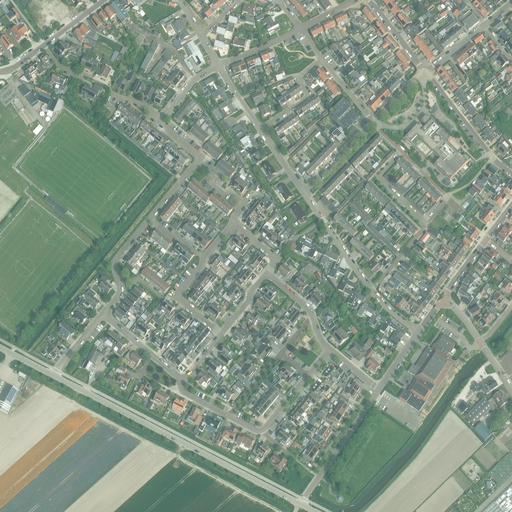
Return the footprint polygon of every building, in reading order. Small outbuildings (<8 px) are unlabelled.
[(69,0),(76,8),(82,3),(80,1),(80,0),(69,0)] [(117,2),(125,11),(129,8),(122,0),(119,0),(117,1),(117,2)] [(217,11),(221,7),(214,0),(211,0),(212,0),(209,3),(217,11)] [(296,0),(292,4),(295,9),(300,5),(298,2),(300,0),(296,0)] [(318,0),(325,11),(331,7),(326,0),(318,0)] [(396,0),(387,7),(390,12),(397,7),(395,5),(397,3),(396,0)] [(478,0),(473,5),(477,10),(486,3),(485,3),(487,1),(486,0),(481,0),(480,1),(479,0),(478,0)] [(168,6),(146,1),(145,5),(167,11),(168,6)] [(114,13),(116,16),(122,24),(126,21),(130,18),(125,11),(117,2),(110,7),(114,13)] [(300,5),(295,9),(299,13),(308,6),(310,4),(309,2),(307,4),(302,7),(300,5)] [(453,15),(455,18),(456,18),(461,14),(463,17),(470,12),(462,2),(456,7),(451,12),(453,14),(453,15)] [(212,15),(217,11),(209,3),(207,5),(205,3),(203,5),(212,15)] [(477,10),(481,14),(489,7),(488,7),(489,7),(486,3),(477,10)] [(242,12),(248,13),(249,13),(249,15),(252,16),(254,11),(254,10),(255,5),(252,4),(251,6),(244,4),(242,12)] [(212,15),(203,5),(201,7),(205,11),(203,13),(202,12),(199,15),(204,20),(207,18),(208,19),(212,15)] [(395,16),(407,7),(406,7),(405,5),(401,8),(401,7),(398,9),(397,7),(390,12),(394,17),(395,16)] [(308,6),(299,13),(303,18),(308,14),(306,11),(310,8),(308,6)] [(114,13),(110,7),(104,11),(110,20),(113,17),(115,18),(116,17),(116,16),(114,13)] [(409,10),(407,7),(395,16),(396,19),(403,28),(411,22),(408,18),(408,19),(405,16),(404,17),(402,15),(405,13),(409,10)] [(481,14),(484,18),(490,13),(492,11),(489,7),(481,14)] [(366,18),(372,14),(367,8),(362,12),(365,15),(362,17),(364,20),(366,18)] [(9,12),(6,15),(10,20),(15,17),(18,14),(14,9),(10,11),(9,12)] [(446,9),(439,15),(437,16),(438,17),(435,20),(437,22),(449,13),(446,9)] [(108,19),(103,12),(98,16),(106,25),(107,24),(105,21),(108,19)] [(455,19),(457,21),(466,33),(472,28),(479,23),(477,21),(470,12),(463,17),(461,14),(456,18),(455,18),(455,19)] [(227,27),(233,28),(234,25),(236,26),(238,20),(244,22),(245,17),(232,14),(231,18),(229,18),(227,27)] [(345,14),(340,16),(343,22),(345,27),(347,26),(345,21),(348,19),(345,14)] [(366,18),(371,23),(376,19),(372,14),(366,18)] [(343,22),(340,16),(334,19),(337,25),(340,24),(343,28),(345,27),(343,22)] [(103,24),(97,17),(91,21),(97,29),(99,31),(100,31),(100,32),(102,31),(99,27),(103,24)] [(265,20),(262,21),(264,25),(267,24),(269,28),(266,29),(269,34),(276,30),(277,31),(280,29),(277,23),(274,25),(270,17),(265,20)] [(178,34),(186,29),(181,20),(172,25),(178,34)] [(333,20),(327,23),(330,29),(332,31),(333,34),(335,33),(333,27),(336,26),(333,20)] [(408,35),(416,30),(420,26),(421,25),(417,21),(405,31),(408,35)] [(503,26),(499,22),(491,28),(495,33),(503,26)] [(327,23),(322,26),(325,31),(328,30),(329,33),(332,31),(330,29),(327,23)] [(378,33),(383,28),(379,23),(373,27),(378,32),(378,33)] [(85,25),(80,30),(85,37),(92,40),(96,33),(93,31),(90,28),(88,30),(85,25)] [(227,27),(220,25),(219,29),(217,29),(216,35),(219,35),(224,37),(226,31),(232,33),(233,28),(227,27)] [(9,28),(7,31),(10,35),(12,33),(18,42),(25,37),(23,35),(24,34),(27,32),(23,26),(19,29),(17,27),(11,31),(9,28)] [(318,35),(320,38),(321,40),(323,39),(320,34),(323,32),(320,26),(315,29),(318,35)] [(416,30),(408,35),(412,40),(419,34),(422,32),(423,31),(422,29),(420,26),(416,30)] [(387,34),(383,28),(378,33),(378,32),(376,33),(378,36),(380,35),(382,38),(387,34)] [(454,32),(459,38),(464,33),(460,28),(457,30),(455,28),(452,30),(455,32),(454,32)] [(177,39),(179,42),(181,41),(189,36),(185,30),(186,29),(178,34),(179,37),(177,39)] [(318,35),(315,29),(310,32),(313,38),(318,35)] [(502,29),(497,34),(500,38),(506,34),(502,29)] [(80,30),(74,34),(81,44),(84,41),(82,39),(85,37),(80,30)] [(449,36),(454,42),(459,38),(454,32),(449,36)] [(484,39),(480,34),(472,40),(476,45),(484,39)] [(511,40),(506,34),(500,39),(499,39),(505,45),(511,40)] [(224,37),(219,35),(217,43),(215,42),(214,48),(222,50),(223,45),(229,46),(230,41),(224,39),(224,37)] [(0,45),(1,46),(3,45),(7,50),(13,45),(6,36),(0,40),(0,39),(0,45)] [(444,41),(449,46),(454,42),(449,36),(447,38),(445,36),(443,38),(444,41)] [(389,47),(394,43),(390,37),(384,41),(383,42),(386,45),(387,44),(389,47)] [(413,41),(417,47),(423,42),(419,37),(413,41)] [(234,39),(233,45),(244,48),(246,40),(238,38),(238,39),(234,39)] [(379,38),(372,43),(374,46),(376,45),(381,42),(381,41),(379,38)] [(172,42),(175,47),(180,44),(179,42),(177,39),(172,42)] [(444,41),(442,43),(440,40),(437,42),(439,45),(443,50),(449,46),(444,41)] [(489,57),(498,49),(492,41),(487,45),(488,47),(490,46),(491,47),(488,50),(490,52),(487,54),(489,57)] [(69,50),(64,43),(63,43),(63,42),(61,43),(60,44),(60,45),(56,48),(61,55),(59,56),(62,60),(68,56),(67,54),(68,52),(68,51),(69,50)] [(187,45),(183,47),(187,53),(189,52),(191,56),(199,51),(196,46),(195,47),(192,42),(187,45)] [(417,47),(421,52),(427,48),(423,42),(417,47)] [(389,47),(386,49),(384,51),(385,53),(388,51),(391,50),(393,53),(399,48),(394,43),(389,47)] [(333,54),(340,48),(337,45),(334,47),(333,47),(330,49),(333,54)] [(472,45),(467,49),(473,56),(476,53),(479,57),(482,54),(478,49),(477,51),(472,45)] [(343,47),(340,48),(333,54),(337,58),(346,51),(343,47)] [(421,52),(425,57),(431,53),(427,48),(421,52)] [(468,59),(473,56),(467,49),(463,52),(468,59)] [(199,51),(191,56),(195,62),(196,61),(199,66),(205,63),(202,58),(203,57),(199,51)] [(276,57),(275,57),(272,51),(266,53),(269,60),(269,62),(273,60),(275,65),(279,64),(276,57)] [(350,55),(346,51),(337,58),(340,63),(350,55)] [(396,56),(397,58),(396,60),(396,61),(396,62),(391,66),(392,68),(405,57),(401,51),(396,56)] [(470,62),(468,59),(463,52),(458,56),(464,63),(466,66),(470,62)] [(502,68),(508,62),(500,52),(490,60),(494,64),(497,62),(502,68)] [(269,60),(266,53),(260,56),(263,62),(269,60)] [(425,57),(429,62),(435,58),(431,53),(425,57)] [(351,54),(350,55),(340,63),(344,67),(351,61),(349,59),(353,56),(351,54)] [(40,65),(44,70),(47,74),(49,72),(47,68),(49,67),(47,64),(50,62),(44,55),(39,59),(42,63),(40,65)] [(459,67),(464,63),(458,56),(453,60),(459,67)] [(261,72),(258,65),(261,64),(258,57),(256,58),(255,58),(252,59),(257,73),(261,72)] [(402,64),(404,67),(402,69),(404,72),(410,67),(407,65),(410,63),(405,57),(392,68),(393,69),(399,65),(399,66),(402,64)] [(85,58),(81,65),(87,68),(86,69),(90,71),(92,66),(94,67),(96,68),(98,62),(95,61),(94,62),(85,58)] [(249,69),(251,68),(253,71),(254,71),(255,74),(254,74),(255,77),(259,76),(257,73),(252,59),(248,61),(246,62),(249,69)] [(188,63),(186,60),(184,61),(189,70),(193,68),(189,62),(188,63)] [(33,63),(28,67),(34,74),(37,72),(39,75),(44,72),(39,65),(36,67),(33,63)] [(241,64),(237,65),(241,73),(247,70),(244,63),(241,64)] [(173,76),(180,82),(184,77),(180,74),(182,71),(180,69),(182,67),(178,64),(172,71),(175,74),(173,76)] [(241,74),(241,73),(237,65),(234,67),(232,68),(233,72),(230,73),(232,78),(241,74)] [(96,75),(99,77),(99,75),(106,79),(111,70),(110,70),(110,68),(107,68),(104,66),(101,71),(99,69),(96,75)] [(350,74),(354,71),(350,66),(341,73),(345,79),(350,74)] [(504,71),(496,77),(499,80),(500,79),(502,81),(504,79),(507,77),(504,74),(507,73),(509,76),(511,73),(511,66),(509,69),(508,68),(503,71),(504,71)] [(34,74),(28,67),(23,71),(26,75),(24,77),(28,82),(33,79),(34,79),(36,77),(34,74)] [(315,68),(309,74),(312,76),(310,77),(313,80),(315,79),(316,81),(318,80),(317,80),(320,78),(325,74),(321,69),(318,71),(315,68)] [(360,88),(367,82),(362,76),(366,73),(361,68),(355,73),(354,71),(350,74),(354,79),(352,81),(354,85),(356,83),(360,88)] [(441,77),(446,73),(442,68),(437,72),(441,77)] [(446,73),(441,77),(445,82),(450,78),(448,75),(450,74),(449,71),(446,73)] [(53,83),(56,85),(61,76),(55,74),(53,78),(50,77),(47,83),(52,86),(53,83)] [(325,74),(320,78),(317,80),(318,80),(320,83),(322,81),(324,83),(329,79),(325,74)] [(216,75),(201,84),(205,88),(206,88),(209,93),(204,96),(205,98),(211,94),(214,93),(210,87),(209,84),(213,82),(218,90),(218,91),(222,88),(216,79),(218,78),(216,75)] [(66,79),(61,76),(56,85),(60,87),(58,89),(64,92),(67,85),(64,84),(66,79)] [(175,87),(180,82),(173,76),(170,79),(167,77),(163,82),(169,87),(171,84),(175,87)] [(450,78),(445,82),(449,88),(454,84),(452,81),(455,79),(453,76),(450,78)] [(394,77),(389,82),(396,89),(401,84),(394,77)] [(116,88),(123,92),(128,83),(120,79),(118,85),(115,83),(113,87),(116,88)] [(136,81),(133,89),(135,90),(133,93),(139,96),(144,86),(139,84),(140,83),(136,81)] [(330,91),(336,87),(331,82),(323,88),(325,90),(327,88),(330,91)] [(391,94),(396,89),(389,82),(385,87),(391,94)] [(507,82),(500,87),(501,89),(503,91),(510,86),(508,84),(507,83),(507,82)] [(85,87),(81,95),(86,97),(93,100),(98,90),(101,91),(103,87),(96,84),(95,86),(93,90),(86,87),(85,87)] [(458,89),(454,84),(449,88),(453,93),(458,89)] [(57,111),(59,107),(59,106),(62,107),(62,105),(64,102),(52,97),(51,99),(40,94),(34,92),(32,95),(29,91),(25,85),(19,90),(24,97),(25,96),(33,107),(38,104),(36,102),(37,101),(45,104),(46,104),(45,105),(44,105),(42,111),(46,113),(46,112),(48,113),(47,115),(51,117),(53,113),(54,112),(57,111)] [(377,90),(375,88),(373,86),(371,88),(379,95),(376,98),(382,103),(386,99),(379,92),(377,90)] [(511,89),(510,86),(503,91),(506,95),(511,89)] [(149,87),(145,96),(150,99),(155,90),(149,87)] [(218,90),(214,93),(211,94),(215,101),(217,99),(216,97),(220,94),(225,102),(225,103),(229,100),(223,91),(225,90),(223,87),(222,88),(218,91),(218,90)] [(255,91),(257,94),(251,96),(255,104),(264,101),(261,93),(265,91),(264,87),(255,91)] [(297,96),(302,92),(298,87),(293,90),(297,96)] [(336,87),(330,91),(333,95),(331,97),(332,99),(340,93),(336,87)] [(162,101),(163,100),(163,99),(160,97),(162,95),(159,94),(160,91),(157,89),(152,99),(155,101),(154,104),(160,106),(162,107),(164,102),(162,101)] [(380,90),(379,92),(386,99),(390,95),(385,89),(382,92),(380,90)] [(291,100),(297,96),(293,90),(288,94),(291,100)] [(454,95),(458,100),(464,96),(460,91),(454,95)] [(281,95),(282,98),(286,103),(291,100),(288,94),(286,92),(281,95)] [(464,96),(458,100),(463,105),(468,101),(466,98),(468,96),(466,94),(464,96)] [(317,97),(311,101),(315,107),(320,103),(317,97)] [(286,103),(282,98),(277,101),(280,107),(286,103)] [(372,102),(378,108),(382,103),(376,98),(372,102)] [(185,104),(192,110),(196,105),(189,99),(185,104)] [(227,106),(232,115),(236,112),(230,103),(232,102),(230,99),(229,100),(225,103),(225,102),(218,106),(221,111),(220,111),(225,119),(228,117),(223,109),(227,106)] [(340,127),(343,130),(345,132),(360,117),(343,100),(333,110),(336,113),(331,118),(340,127)] [(311,101),(306,105),(309,110),(315,107),(311,101)] [(464,107),(468,113),(474,109),(476,107),(474,104),(472,101),(464,107)] [(262,108),(260,109),(264,117),(270,114),(267,108),(270,106),(268,102),(261,105),(262,108)] [(373,112),(378,108),(372,102),(368,107),(373,112)] [(192,110),(185,104),(181,108),(188,115),(192,110)] [(122,115),(128,109),(123,105),(118,111),(122,115)] [(304,106),(300,108),(304,114),(306,117),(312,113),(309,110),(306,105),(305,105),(304,106)] [(188,115),(181,108),(177,113),(185,119),(188,115)] [(299,118),(304,114),(300,108),(295,112),(299,118)] [(127,119),(133,113),(128,109),(122,115),(120,118),(123,120),(125,117),(127,119)] [(474,109),(468,113),(472,118),(478,114),(475,111),(474,109)] [(133,113),(127,119),(130,122),(128,124),(130,125),(137,117),(133,113)] [(185,119),(177,113),(173,118),(181,124),(185,119)] [(295,116),(290,120),(294,126),(299,122),(295,116)] [(418,124),(414,129),(405,138),(421,153),(427,148),(431,152),(439,160),(434,165),(450,181),(470,159),(465,154),(462,157),(447,143),(450,139),(434,124),(435,123),(432,120),(431,121),(426,116),(420,122),(426,127),(423,129),(418,124)] [(473,120),(477,126),(483,122),(479,116),(473,120)] [(137,117),(130,125),(133,127),(134,125),(137,128),(142,121),(137,117)] [(121,128),(122,126),(115,120),(113,121),(121,128)] [(285,124),(288,129),(294,126),(290,120),(285,124)] [(145,121),(140,127),(143,130),(141,132),(143,134),(150,125),(145,121)] [(243,122),(236,127),(232,130),(236,136),(242,132),(240,130),(241,129),(246,137),(250,134),(244,125),(245,124),(243,122)] [(487,127),(483,122),(477,126),(481,131),(487,127)] [(285,124),(279,128),(283,133),(288,129),(285,124)] [(326,131),(319,124),(318,124),(316,126),(323,133),(326,131)] [(155,129),(150,125),(143,134),(145,135),(147,133),(150,136),(155,129)] [(195,125),(189,132),(194,136),(200,129),(195,125)] [(343,130),(340,127),(331,136),(339,143),(345,138),(340,133),(343,130)] [(279,128),(274,131),(278,137),(280,141),(286,137),(283,133),(279,128)] [(154,140),(160,134),(155,129),(150,136),(154,140)] [(198,140),(205,133),(200,129),(194,136),(198,140)] [(483,133),(487,138),(492,134),(488,129),(483,133)] [(492,134),(487,138),(491,144),(496,140),(494,137),(497,135),(495,132),(492,134)] [(198,140),(203,144),(209,136),(205,133),(198,140)] [(251,133),(250,134),(246,137),(240,141),(244,147),(248,144),(247,142),(249,140),(254,148),(258,146),(252,137),(253,136),(251,133)] [(159,144),(164,138),(160,134),(154,140),(156,141),(152,146),(155,149),(159,144)] [(373,141),(378,146),(382,141),(378,136),(373,141)] [(169,142),(164,138),(159,144),(164,148),(169,142)] [(503,143),(500,140),(494,146),(497,149),(496,149),(504,157),(509,152),(502,144),(503,143)] [(378,146),(373,141),(368,146),(373,150),(378,146)] [(203,149),(208,153),(214,146),(209,142),(203,149)] [(332,144),(327,149),(332,154),(337,149),(332,144)] [(166,159),(167,157),(174,149),(170,145),(164,151),(167,153),(164,157),(166,159)] [(259,145),(258,146),(254,148),(248,153),(253,160),(252,161),(254,164),(255,163),(256,164),(259,162),(257,159),(256,159),(253,155),(257,152),(263,160),(266,157),(260,148),(261,147),(259,145)] [(208,153),(212,157),(218,149),(214,146),(208,153)] [(373,150),(368,146),(364,150),(369,155),(373,150)] [(174,149),(169,155),(172,157),(169,160),(171,162),(171,161),(179,152),(174,149)] [(218,149),(212,157),(217,161),(223,153),(218,149)] [(327,158),(332,154),(327,149),(323,154),(327,158)] [(369,155),(364,150),(359,155),(364,160),(369,155)] [(178,163),(183,156),(179,152),(171,161),(176,165),(178,163)] [(327,158),(323,154),(318,158),(323,163),(327,158)] [(364,160),(359,155),(355,160),(359,164),(364,160)] [(183,156),(178,163),(183,167),(188,160),(183,156)] [(313,163),(318,168),(323,163),(318,158),(313,163)] [(396,164),(401,169),(406,164),(401,159),(396,164)] [(215,167),(220,171),(226,164),(221,160),(215,167)] [(359,164),(355,160),(350,164),(355,169),(359,164)] [(309,167),(314,172),(318,168),(313,163),(311,165),(308,162),(306,164),(309,167)] [(268,163),(262,167),(269,177),(267,179),(269,182),(276,178),(274,175),(276,173),(272,168),(268,163)] [(220,171),(225,175),(231,168),(226,164),(220,171)] [(300,164),(295,169),(302,175),(304,172),(309,177),(314,172),(309,167),(306,164),(303,167),(300,164)] [(406,173),(410,168),(406,164),(401,169),(406,173)] [(498,170),(497,169),(491,165),(487,170),(494,176),(498,170)] [(353,170),(349,166),(344,170),(349,175),(353,170)] [(231,168),(225,175),(229,179),(236,171),(231,168)] [(406,173),(410,178),(415,173),(410,168),(406,173)] [(344,170),(339,175),(344,180),(349,175),(344,170)] [(236,181),(232,186),(237,190),(242,183),(244,181),(242,180),(244,178),(241,176),(238,173),(234,179),(236,181)] [(420,177),(415,173),(410,178),(415,182),(420,177)] [(340,184),(344,180),(339,175),(335,180),(340,184)] [(242,183),(237,190),(241,194),(246,189),(248,191),(253,185),(250,183),(249,184),(245,180),(244,181),(242,183)] [(335,180),(330,184),(335,189),(340,184),(335,180)] [(417,184),(422,189),(427,184),(422,180),(417,184)] [(197,186),(193,182),(187,189),(192,193),(197,186)] [(279,183),(274,187),(276,190),(278,189),(286,201),(292,196),(284,185),(282,186),(279,183)] [(511,190),(507,186),(504,183),(502,186),(500,184),(499,187),(510,195),(511,192),(511,190)] [(331,194),(335,189),(330,184),(326,189),(331,194)] [(365,189),(370,194),(374,189),(369,184),(365,189)] [(427,194),(431,189),(427,184),(422,189),(427,194)] [(479,195),(482,191),(475,185),(471,188),(479,195)] [(197,186),(192,193),(197,196),(202,190),(197,186)] [(496,197),(504,203),(508,198),(505,196),(506,194),(502,190),(498,187),(495,192),(498,195),(496,197)] [(321,194),(324,197),(326,198),(331,194),(326,189),(321,194)] [(374,198),(379,193),(374,189),(370,194),(374,198)] [(427,194),(431,198),(436,193),(431,189),(427,194)] [(471,189),(468,193),(473,197),(476,193),(471,189)] [(202,190),(197,196),(201,200),(207,194),(202,190)] [(374,198),(379,203),(384,198),(379,193),(374,198)] [(436,193),(431,198),(436,203),(441,198),(436,193)] [(211,198),(207,194),(201,200),(206,204),(208,201),(211,198)] [(51,195),(48,198),(65,215),(68,212),(51,195)] [(218,198),(214,195),(211,198),(208,201),(213,205),(218,198)] [(504,203),(496,197),(494,200),(491,197),(489,199),(500,208),(504,203)] [(175,198),(172,203),(178,208),(182,204),(175,198)] [(218,198),(213,205),(218,209),(223,202),(218,198)] [(388,203),(384,198),(379,203),(384,207),(388,203)] [(258,201),(254,206),(261,212),(263,209),(266,212),(271,206),(273,203),(271,201),(269,203),(265,200),(264,202),(261,200),(259,202),(258,201)] [(223,202),(218,209),(222,212),(228,206),(223,202)] [(172,203),(168,208),(174,213),(178,208),(172,203)] [(385,209),(383,211),(388,215),(390,213),(395,209),(390,204),(385,209)] [(298,205),(291,209),(299,221),(298,222),(300,225),(306,221),(304,218),(306,216),(298,205)] [(490,205),(486,209),(494,215),(498,211),(490,205)] [(228,206),(222,212),(227,216),(232,210),(228,206)] [(261,212),(254,206),(250,210),(260,218),(263,221),(265,218),(260,214),(261,212)] [(354,207),(352,210),(350,211),(355,216),(357,214),(359,212),(354,207)] [(168,208),(164,212),(170,218),(174,213),(168,208)] [(481,209),(479,212),(482,214),(480,217),(481,219),(480,220),(487,225),(494,215),(486,209),(485,208),(483,211),(481,209)] [(393,220),(395,218),(399,213),(395,209),(390,213),(388,215),(393,220)] [(250,210),(247,214),(254,220),(256,218),(259,220),(260,218),(250,210)] [(164,212),(160,217),(161,218),(166,222),(170,218),(164,212)] [(399,223),(404,218),(399,213),(395,218),(397,221),(396,222),(398,224),(399,223)] [(243,219),(244,220),(242,222),(251,229),(255,225),(252,223),(254,220),(247,214),(243,219)] [(333,220),(338,224),(343,219),(338,214),(333,220)] [(343,219),(338,224),(343,229),(348,224),(345,221),(346,219),(345,217),(343,219)] [(404,227),(408,222),(404,218),(399,223),(402,225),(400,227),(402,229),(404,227)] [(192,227),(190,225),(192,223),(187,219),(182,225),(185,228),(182,230),(187,234),(192,227)] [(408,232),(413,227),(408,222),(404,227),(406,229),(403,233),(405,235),(408,232)] [(264,230),(261,234),(265,238),(271,231),(273,228),(271,226),(267,223),(262,228),(264,230)] [(192,227),(187,234),(191,237),(196,231),(199,228),(195,224),(192,227)] [(348,224),(343,229),(348,233),(352,228),(348,224)] [(389,231),(385,227),(383,230),(378,225),(376,226),(390,240),(394,236),(389,231)] [(502,231),(501,232),(510,240),(511,238),(509,235),(511,232),(511,231),(511,227),(510,226),(507,229),(505,227),(503,229),(502,229),(502,230),(502,231)] [(408,232),(413,236),(418,231),(413,227),(408,232)] [(196,231),(191,237),(195,241),(201,234),(203,231),(199,228),(196,231)] [(271,231),(265,238),(270,242),(278,231),(276,229),(275,230),(273,228),(271,231)] [(352,228),(348,233),(352,238),(357,233),(352,228)] [(432,229),(429,233),(437,239),(440,235),(432,229)] [(473,242),(479,234),(473,229),(463,242),(469,247),(473,242)] [(443,234),(452,241),(454,237),(446,230),(443,234)] [(151,239),(155,242),(161,235),(157,231),(155,234),(152,231),(147,238),(150,240),(151,239)] [(270,242),(274,245),(280,238),(278,236),(280,233),(278,231),(270,242)] [(510,240),(501,232),(499,234),(498,234),(498,235),(498,236),(497,237),(499,240),(497,243),(502,247),(504,245),(503,244),(506,240),(508,242),(510,240)] [(426,233),(422,238),(420,241),(424,244),(430,237),(426,233)] [(161,235),(155,242),(158,245),(165,238),(161,235)] [(202,235),(196,242),(200,245),(206,239),(202,235)] [(284,248),(287,242),(288,240),(282,235),(280,238),(274,245),(278,249),(281,246),(284,248)] [(354,238),(350,244),(354,248),(359,243),(356,240),(359,237),(357,235),(354,238)] [(205,249),(210,242),(213,239),(208,236),(206,239),(200,245),(205,249)] [(234,246),(237,248),(243,241),(238,237),(234,241),(232,238),(227,244),(232,248),(234,246)] [(165,238),(158,245),(162,249),(169,241),(165,238)] [(301,238),(297,247),(295,251),(302,254),(303,251),(300,250),(302,246),(311,250),(313,246),(303,241),(304,239),(301,238)] [(458,248),(465,253),(468,249),(457,240),(455,243),(460,246),(458,248)] [(167,251),(173,244),(169,241),(162,249),(166,252),(167,251)] [(243,241),(237,248),(239,250),(237,253),(242,257),(247,251),(244,249),(248,245),(243,241)] [(465,253),(458,248),(450,242),(448,245),(456,251),(455,253),(461,258),(465,253)] [(359,243),(354,248),(359,253),(364,247),(359,243)] [(422,252),(425,248),(418,243),(415,246),(422,252)] [(173,244),(167,251),(171,254),(173,252),(175,254),(178,256),(179,254),(184,248),(179,244),(177,247),(175,245),(174,245),(173,244)] [(311,250),(307,257),(314,260),(315,258),(313,256),(315,252),(323,256),(324,256),(326,252),(316,247),(316,246),(314,244),(313,246),(311,250)] [(138,246),(135,250),(143,256),(146,252),(138,246)] [(450,251),(443,246),(438,254),(446,260),(448,256),(447,256),(450,251)] [(364,247),(359,253),(364,257),(369,252),(364,247)] [(182,261),(184,258),(189,252),(184,248),(179,254),(182,256),(180,259),(182,261)] [(420,253),(414,248),(412,251),(418,256),(420,253)] [(323,256),(320,263),(327,266),(328,267),(329,264),(328,264),(325,262),(327,258),(336,262),(338,258),(339,257),(335,255),(335,256),(328,253),(329,252),(330,250),(327,249),(326,250),(326,252),(324,256),(323,256)] [(135,250),(132,254),(139,260),(143,256),(135,250)] [(487,251),(484,255),(494,263),(495,264),(496,262),(492,259),(494,257),(496,258),(499,255),(491,250),(489,253),(487,251)] [(184,258),(182,261),(187,265),(189,262),(194,256),(189,252),(184,258)] [(253,260),(260,266),(264,262),(262,260),(264,258),(257,252),(254,256),(255,257),(253,260)] [(369,252),(364,257),(369,262),(374,256),(369,252)] [(132,254),(128,258),(136,264),(139,260),(132,254)] [(451,258),(458,263),(461,259),(454,254),(451,258)] [(212,260),(220,266),(222,263),(224,265),(228,260),(223,256),(221,258),(217,255),(212,260)] [(484,255),(480,259),(488,265),(489,263),(492,265),(494,263),(484,255)] [(125,267),(132,272),(134,269),(133,268),(136,264),(128,258),(125,262),(127,264),(125,267)] [(451,258),(448,263),(454,268),(458,263),(451,258)] [(235,268),(239,270),(244,261),(241,259),(235,268)] [(488,265),(480,259),(474,268),(481,274),(488,265)] [(220,266),(212,260),(208,265),(212,268),(210,270),(216,275),(220,271),(217,269),(220,266)] [(249,262),(246,266),(248,268),(253,271),(255,269),(256,270),(260,266),(253,260),(250,263),(249,262)] [(374,262),(368,268),(372,272),(373,271),(376,273),(381,268),(380,268),(382,266),(384,267),(387,264),(382,260),(377,265),(374,262)] [(444,268),(450,273),(454,269),(444,261),(442,264),(441,263),(439,265),(440,266),(444,268)] [(335,264),(329,276),(336,280),(337,277),(334,276),(336,271),(345,276),(347,272),(347,271),(337,267),(338,265),(339,264),(336,262),(335,264)] [(401,266),(408,271),(410,268),(403,262),(401,266)] [(283,265),(278,271),(282,275),(282,276),(285,278),(286,277),(290,279),(296,271),(290,266),(288,269),(283,265)] [(437,267),(442,271),(440,273),(447,278),(450,273),(444,268),(440,266),(439,265),(437,267)] [(141,275),(146,279),(152,271),(147,267),(141,275)] [(243,272),(241,274),(248,281),(252,276),(250,275),(252,272),(248,269),(245,267),(242,271),(243,272)] [(434,276),(443,283),(447,279),(440,274),(439,275),(434,272),(428,267),(426,270),(428,272),(432,275),(434,276)] [(345,285),(354,289),(355,287),(356,285),(346,280),(347,279),(351,272),(348,270),(347,271),(347,272),(345,276),(338,290),(351,296),(352,292),(347,289),(346,290),(343,289),(345,285)] [(150,282),(156,275),(152,271),(146,279),(150,282)] [(212,284),(214,282),(217,277),(210,271),(208,274),(207,273),(204,277),(212,284)] [(471,271),(465,279),(475,286),(477,284),(474,282),(479,277),(471,271)] [(393,277),(398,281),(405,286),(409,281),(397,272),(393,277)] [(224,277),(227,282),(232,278),(229,273),(224,277)] [(248,281),(241,274),(238,277),(237,276),(233,280),(241,286),(243,284),(244,285),(248,281)] [(150,282),(155,286),(161,279),(156,275),(150,282)] [(440,288),(443,283),(434,276),(432,278),(435,280),(433,283),(440,288)] [(108,281),(103,277),(100,280),(103,282),(99,287),(104,291),(102,293),(106,296),(112,288),(106,283),(108,281)] [(212,284),(204,277),(200,281),(209,288),(212,284)] [(393,287),(398,281),(393,277),(391,280),(389,283),(393,287)] [(299,278),(293,284),(299,288),(298,289),(301,292),(302,291),(302,292),(308,285),(299,278)] [(155,286),(159,290),(165,283),(161,279),(155,286)] [(475,287),(475,286),(465,279),(462,283),(463,284),(469,288),(472,291),(475,287)] [(504,291),(508,294),(510,291),(511,288),(509,286),(511,284),(505,279),(502,283),(503,285),(500,289),(503,292),(504,291)] [(209,288),(200,281),(197,285),(205,292),(209,288)] [(429,282),(426,286),(429,288),(436,293),(439,289),(433,284),(432,285),(430,283),(429,282)] [(170,287),(165,283),(159,290),(164,294),(170,287)] [(230,292),(238,299),(240,296),(239,296),(241,293),(237,290),(239,288),(234,283),(228,290),(230,292)] [(421,283),(419,286),(424,289),(425,289),(427,291),(426,293),(433,298),(436,293),(429,288),(426,286),(421,283)] [(394,288),(388,284),(385,288),(391,292),(394,288)] [(463,284),(460,288),(461,289),(468,294),(469,295),(472,291),(469,288),(463,284)] [(205,292),(197,285),(193,289),(195,291),(195,290),(200,294),(202,296),(205,292)] [(265,298),(270,302),(275,296),(274,295),(276,292),(268,286),(263,292),(266,295),(266,296),(265,298)] [(137,287),(133,292),(140,297),(142,299),(143,298),(141,296),(144,293),(146,294),(148,292),(141,287),(139,289),(137,287)] [(347,303),(350,305),(350,306),(350,307),(350,308),(351,309),(352,310),(353,310),(354,310),(355,309),(356,308),(357,308),(357,307),(357,305),(357,304),(356,303),(357,299),(363,302),(365,298),(355,293),(356,292),(358,288),(355,287),(354,289),(352,292),(351,296),(347,303)] [(316,288),(309,295),(311,298),(310,299),(313,302),(317,306),(323,301),(319,296),(322,294),(316,288)] [(461,289),(458,293),(464,298),(461,302),(468,307),(468,306),(474,299),(469,295),(468,294),(461,289)] [(89,308),(91,305),(95,309),(100,303),(93,298),(96,295),(90,290),(87,293),(90,296),(86,301),(86,302),(84,304),(89,308)] [(195,290),(195,291),(192,295),(198,300),(202,296),(200,294),(195,290)] [(503,300),(501,299),(503,296),(503,297),(503,296),(497,291),(493,296),(495,297),(492,302),(495,304),(495,303),(500,307),(502,304),(501,303),(503,300)] [(133,292),(129,296),(136,302),(140,297),(133,292)] [(238,299),(230,292),(228,295),(226,293),(222,297),(228,302),(229,299),(234,303),(235,300),(236,301),(238,299)] [(422,292),(419,296),(422,298),(429,303),(432,299),(425,294),(422,292)] [(195,304),(196,302),(199,304),(201,302),(198,300),(192,295),(188,299),(195,304)] [(425,308),(429,303),(422,298),(419,296),(418,295),(416,298),(420,301),(419,303),(425,308)] [(129,296),(126,301),(132,307),(135,309),(137,307),(134,305),(136,302),(129,296)] [(401,298),(397,304),(401,307),(405,301),(401,298)] [(471,308),(469,309),(469,310),(470,311),(472,314),(474,314),(475,316),(479,313),(478,311),(479,310),(477,307),(480,305),(479,303),(476,304),(479,301),(476,298),(470,306),(471,308)] [(255,305),(262,311),(264,312),(267,309),(268,310),(272,305),(265,300),(263,302),(260,299),(255,305)] [(206,312),(211,316),(217,309),(214,307),(216,304),(211,300),(206,305),(210,308),(206,312)] [(126,301),(122,306),(129,311),(132,314),(133,312),(130,310),(132,307),(126,301)] [(165,312),(171,305),(166,301),(164,304),(162,302),(155,310),(159,314),(162,310),(165,312)] [(415,308),(422,313),(425,309),(418,304),(414,301),(411,306),(415,308)] [(364,303),(356,314),(363,319),(364,316),(365,315),(370,319),(372,316),(375,312),(366,306),(367,304),(364,303)] [(171,305),(165,312),(167,314),(165,317),(169,320),(175,313),(173,311),(175,308),(171,305)] [(290,315),(297,321),(301,316),(297,313),(300,310),(293,305),(289,310),(292,312),(290,315)] [(82,325),(86,319),(81,314),(83,311),(77,306),(72,312),(76,315),(74,318),(82,325)] [(118,310),(125,316),(128,319),(130,317),(126,314),(129,311),(122,306),(118,310)] [(418,318),(422,313),(415,308),(414,309),(412,307),(411,309),(413,311),(411,313),(418,318)] [(219,315),(222,318),(226,313),(221,308),(219,310),(217,309),(211,316),(215,320),(219,315)] [(330,312),(327,308),(321,314),(323,317),(322,318),(327,322),(323,325),(326,329),(327,328),(330,331),(336,326),(335,325),(333,323),(334,322),(331,319),(332,318),(328,313),(330,312)] [(125,316),(118,310),(114,315),(121,321),(125,316)] [(387,320),(377,314),(378,312),(376,311),(375,312),(372,316),(370,319),(368,322),(374,326),(377,322),(376,321),(377,319),(384,324),(387,320)] [(177,322),(179,324),(185,317),(181,313),(179,316),(176,314),(170,321),(175,325),(177,322)] [(246,319),(248,321),(253,326),(257,321),(261,324),(265,320),(259,315),(256,318),(251,313),(246,319)] [(487,324),(488,324),(493,318),(487,313),(482,319),(483,320),(482,321),(481,319),(477,322),(482,329),(486,326),(487,324)] [(293,326),(297,321),(290,315),(288,318),(285,315),(281,320),(287,326),(289,323),(293,326)] [(141,317),(134,326),(135,325),(137,326),(138,327),(136,330),(141,333),(146,326),(144,324),(146,322),(144,320),(142,318),(141,317)] [(185,317),(179,324),(182,326),(180,328),(182,329),(185,331),(189,325),(188,324),(189,322),(189,321),(189,320),(185,317)] [(387,332),(390,328),(396,331),(393,335),(391,338),(394,340),(396,337),(397,335),(399,332),(397,330),(399,328),(395,325),(389,321),(390,320),(388,318),(387,320),(384,324),(380,330),(386,334),(387,332)] [(128,330),(134,323),(132,322),(131,321),(126,327),(128,330)] [(276,332),(283,338),(287,333),(283,330),(286,327),(279,322),(275,327),(278,329),(276,332)] [(71,337),(75,333),(63,323),(59,327),(62,330),(59,334),(66,340),(70,336),(71,337)] [(149,328),(146,326),(141,333),(145,337),(148,333),(150,334),(155,329),(150,325),(149,328)] [(203,327),(200,331),(206,337),(210,332),(203,327)] [(332,336),(340,345),(346,339),(338,331),(339,330),(336,327),(331,331),(334,334),(332,336)] [(234,336),(232,339),(236,342),(238,340),(241,342),(244,337),(247,339),(248,338),(250,335),(245,331),(244,330),(242,333),(240,331),(237,329),(233,335),(234,336)] [(151,342),(156,346),(162,339),(160,337),(162,334),(157,331),(152,336),(155,338),(151,342)] [(203,341),(206,337),(200,331),(198,333),(195,331),(193,333),(196,335),(203,341)] [(108,346),(111,343),(116,336),(111,332),(109,335),(106,333),(101,339),(105,343),(104,343),(108,346)] [(279,343),(283,338),(276,332),(274,335),(271,332),(267,337),(273,343),(275,340),(279,343)] [(378,334),(376,339),(385,343),(387,337),(378,334)] [(165,341),(162,339),(156,346),(161,350),(165,346),(167,348),(176,337),(174,335),(169,341),(167,339),(165,341)] [(200,345),(203,341),(196,335),(193,339),(200,345)] [(116,336),(111,343),(113,345),(111,348),(114,350),(116,347),(121,341),(116,336)] [(415,379),(406,392),(404,390),(399,398),(399,400),(405,404),(406,403),(419,412),(426,402),(425,402),(432,392),(431,391),(434,387),(437,389),(446,375),(446,374),(452,365),(446,361),(448,358),(446,356),(449,353),(454,345),(454,343),(447,338),(446,338),(446,337),(443,336),(441,336),(436,343),(435,342),(434,344),(430,349),(428,348),(427,351),(425,350),(418,361),(419,361),(416,365),(420,368),(414,376),(414,378),(415,379)] [(389,342),(396,347),(398,344),(394,340),(391,338),(389,342)] [(193,339),(189,344),(192,346),(196,349),(200,345),(193,339)] [(272,352),(269,349),(271,346),(264,339),(257,347),(260,350),(268,356),(272,352)] [(59,348),(61,345),(55,340),(52,344),(54,346),(48,353),(54,358),(61,350),(59,348)] [(369,340),(365,345),(370,349),(374,344),(369,340)] [(116,347),(114,350),(117,352),(121,356),(126,350),(124,348),(126,345),(121,341),(116,347)] [(192,346),(189,344),(186,341),(179,348),(182,350),(188,355),(192,351),(193,353),(196,349),(192,346)] [(248,342),(241,350),(244,352),(251,344),(248,342)] [(366,353),(355,344),(348,351),(356,357),(355,358),(359,362),(366,353)] [(219,351),(222,353),(218,358),(227,365),(231,360),(227,357),(231,352),(228,349),(228,348),(226,348),(224,346),(219,351)] [(82,369),(88,372),(92,365),(94,366),(100,354),(92,350),(82,369)] [(176,352),(178,354),(185,360),(188,355),(182,350),(180,352),(178,350),(176,352)] [(253,352),(252,354),(257,359),(259,361),(261,358),(264,361),(268,356),(260,350),(258,352),(255,350),(253,352)] [(374,354),(370,350),(364,357),(368,361),(374,354)] [(130,351),(124,359),(130,364),(132,361),(137,365),(142,359),(138,355),(135,352),(134,353),(130,351)] [(178,354),(175,358),(182,364),(185,360),(178,354)] [(175,358),(173,356),(169,361),(178,368),(182,364),(175,358)] [(372,369),(375,372),(380,366),(377,364),(377,363),(374,361),(371,359),(366,365),(368,366),(366,369),(369,372),(372,369)] [(207,366),(210,369),(208,371),(209,371),(216,376),(221,370),(221,371),(225,367),(216,360),(214,363),(212,360),(207,366)] [(244,369),(252,376),(256,371),(250,367),(252,365),(247,360),(245,363),(248,365),(244,369)] [(415,367),(412,365),(412,364),(412,365),(411,366),(407,371),(413,375),(414,376),(420,368),(416,365),(415,367)] [(281,379),(289,369),(285,365),(281,369),(279,367),(274,373),(279,376),(279,378),(281,379)] [(326,371),(334,378),(337,380),(343,372),(338,368),(335,371),(331,367),(329,369),(328,369),(326,371)] [(235,374),(234,376),(239,380),(241,379),(242,376),(248,381),(252,376),(244,369),(242,372),(239,370),(238,372),(237,372),(235,374)] [(294,372),(289,369),(281,379),(282,381),(284,381),(289,385),(294,380),(290,377),(294,372)] [(327,380),(325,383),(331,388),(335,383),(332,381),(334,378),(326,371),(324,374),(325,374),(323,376),(327,380)] [(206,384),(210,379),(202,372),(198,377),(199,378),(196,381),(201,385),(204,382),(206,384)] [(121,374),(117,382),(126,386),(130,379),(121,374)] [(271,386),(274,383),(267,376),(263,380),(271,386)] [(480,385),(483,390),(484,392),(486,394),(491,391),(498,386),(491,377),(487,380),(480,385)] [(352,386),(350,389),(357,394),(361,389),(356,386),(358,383),(352,379),(348,384),(352,386)] [(0,409),(7,414),(19,392),(12,388),(5,384),(0,381),(0,409)] [(220,397),(223,399),(229,391),(227,389),(229,386),(224,382),(219,387),(222,390),(219,394),(221,396),(220,397)] [(476,391),(475,389),(479,387),(475,382),(472,384),(473,386),(471,388),(474,393),(476,391)] [(138,388),(136,393),(141,396),(143,393),(146,395),(146,396),(148,397),(151,391),(149,390),(151,386),(144,383),(143,386),(140,385),(138,388)] [(314,387),(322,393),(324,391),(326,393),(331,388),(325,383),(322,386),(318,383),(316,385),(316,384),(314,387)] [(265,392),(268,395),(275,400),(279,396),(275,393),(278,390),(272,385),(268,390),(267,389),(265,392)] [(319,396),(322,393),(314,387),(312,389),(312,390),(311,392),(315,395),(312,398),(318,403),(322,398),(319,396)] [(357,394),(350,389),(348,392),(344,390),(341,395),(347,399),(349,397),(354,400),(357,394)] [(232,393),(229,391),(223,399),(225,401),(226,400),(228,402),(231,398),(235,400),(239,394),(234,390),(232,393)] [(158,392),(153,401),(157,402),(157,401),(165,405),(169,396),(166,394),(165,395),(158,392)] [(500,408),(507,403),(500,393),(493,397),(500,408)] [(263,397),(272,404),(275,400),(268,395),(266,397),(264,395),(263,397)] [(316,403),(310,398),(306,395),(308,397),(307,399),(305,398),(304,400),(303,400),(301,402),(302,403),(301,403),(308,409),(312,404),(314,406),(316,403)] [(268,408),(272,404),(263,397),(261,399),(263,401),(262,403),(268,408)] [(335,406),(345,413),(348,408),(345,406),(347,403),(341,398),(335,406)] [(474,426),(492,408),(484,399),(465,417),(474,426)] [(172,408),(171,410),(171,411),(174,412),(175,412),(176,410),(182,413),(186,405),(176,400),(172,408)] [(463,401),(458,406),(463,412),(468,407),(463,401)] [(254,403),(256,405),(265,412),(268,408),(262,403),(260,405),(256,402),(254,403)] [(261,417),(265,412),(256,405),(254,403),(252,405),(255,407),(251,412),(258,418),(260,416),(261,417)] [(301,403),(297,408),(304,413),(308,409),(301,403)] [(345,413),(335,406),(334,408),(336,410),(334,413),(342,418),(345,413)] [(306,415),(304,413),(297,408),(294,412),(300,418),(302,420),(306,415)] [(194,409),(189,417),(188,416),(186,420),(192,424),(192,423),(198,426),(202,419),(198,417),(200,412),(194,409)] [(342,418),(334,413),(331,410),(329,413),(330,414),(327,419),(333,423),(335,420),(338,422),(342,418)] [(291,418),(289,421),(297,427),(299,425),(297,423),(300,418),(294,412),(290,417),(289,417),(291,418)] [(220,423),(211,418),(207,426),(216,430),(220,423)] [(325,423),(322,427),(322,426),(319,430),(328,437),(331,432),(330,431),(330,430),(329,429),(331,426),(325,423)] [(481,423),(474,430),(485,441),(492,434),(481,423)] [(281,441),(287,434),(284,432),(287,429),(283,425),(278,430),(281,432),(276,438),(281,441)] [(231,431),(226,429),(223,435),(233,441),(236,434),(237,431),(232,429),(231,431)] [(316,434),(317,435),(313,439),(319,443),(321,441),(323,441),(323,440),(325,441),(328,437),(319,430),(316,434)] [(287,434),(281,441),(285,445),(289,439),(291,441),(296,436),(291,433),(289,436),(287,434)] [(241,443),(248,446),(250,447),(254,440),(244,435),(243,437),(239,435),(236,442),(240,445),(241,443)] [(308,451),(315,456),(319,451),(316,449),(318,446),(311,442),(307,447),(310,449),(308,451)] [(256,446),(253,452),(251,456),(255,459),(257,457),(261,460),(263,457),(266,453),(267,453),(269,450),(263,445),(260,449),(259,449),(256,446)] [(312,461),(315,456),(308,451),(305,456),(302,454),(300,457),(307,462),(309,459),(312,461)] [(275,455),(270,461),(275,465),(281,471),(288,463),(281,457),(280,459),(275,455)] [(511,511),(511,485),(495,503),(494,502),(483,511),(511,511)]
